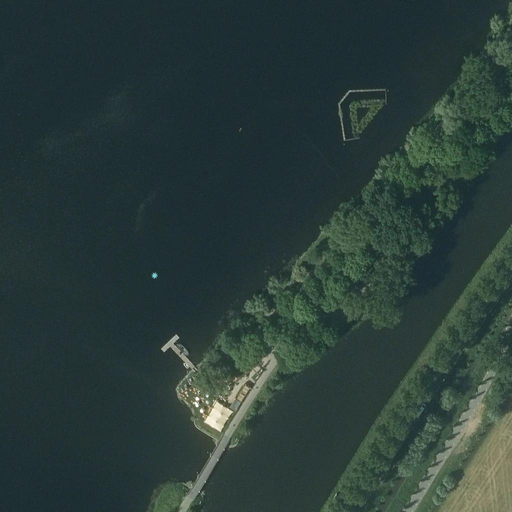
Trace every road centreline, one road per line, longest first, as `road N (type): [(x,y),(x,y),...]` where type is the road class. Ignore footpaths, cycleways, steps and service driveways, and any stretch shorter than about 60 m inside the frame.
road 1 (primary): [(353,511),(511,271)]
road 2 (unclassified): [(407,511),(511,329)]
